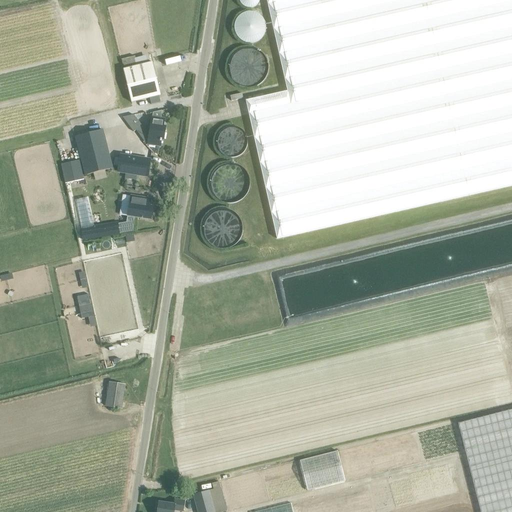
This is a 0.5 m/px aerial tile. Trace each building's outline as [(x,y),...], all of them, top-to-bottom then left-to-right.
[(238,0),(238,1),(255,8),(259,0),(238,0)] [(511,0),(266,0),(287,91),(245,101),(276,239),(511,185),(511,0)] [(243,10),(233,34),(258,45),(269,21),(243,10)] [(232,50),(231,67),(236,67),(236,80),(263,81),(264,57),(252,57),(253,51),(232,50)] [(134,57),(120,60),(123,70),(137,66),(135,59),(134,57)] [(157,62),(158,67),(184,61),(183,57),(157,62)] [(123,70),(131,103),(160,95),(152,62),(137,66),(123,70)] [(144,141),(148,138),(147,144),(160,146),(161,141),(161,140),(163,140),(165,127),(162,127),(163,119),(152,117),(150,128),(140,126),(135,130),(144,141)] [(85,176),(112,169),(102,130),(75,137),(85,176)] [(65,143),(58,145),(61,162),(68,161),(65,143)] [(147,176),(150,160),(120,156),(117,171),(147,176)] [(79,161),(78,161),(61,165),(65,184),(83,180),(79,161)] [(240,162),(209,172),(218,200),(249,190),(240,162)] [(150,206),(151,199),(130,196),(127,216),(150,220),(152,207),(150,206)] [(220,232),(220,236),(209,235),(209,240),(237,242),(239,220),(231,219),(230,224),(228,224),(227,232),(220,232)] [(120,234),(118,223),(100,226),(102,237),(120,234)] [(89,294),(77,296),(82,318),(94,316),(89,294)] [(125,385),(109,383),(105,406),(121,409),(125,385)] [(339,449),(346,480),(383,472),(377,441),(339,449)] [(214,511),(221,511),(226,511),(218,482),(212,483),(214,489),(208,491),(214,511)] [(197,511),(214,511),(208,491),(193,495),(197,511)] [(291,502),(292,511),(334,511),(330,493),(291,502)] [(156,509),(155,511),(173,511),(174,510),(182,511),(184,501),(175,499),(174,504),(159,502),(158,509),(156,509)]
